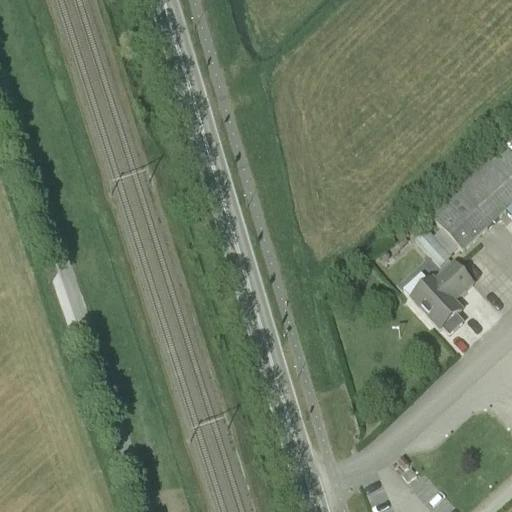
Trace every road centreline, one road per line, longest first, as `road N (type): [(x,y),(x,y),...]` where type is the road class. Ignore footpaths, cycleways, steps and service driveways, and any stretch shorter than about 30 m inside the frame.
road 1 (tertiary): [(317,511),(162,0)]
road 2 (unclassified): [(147,511),(0,82)]
